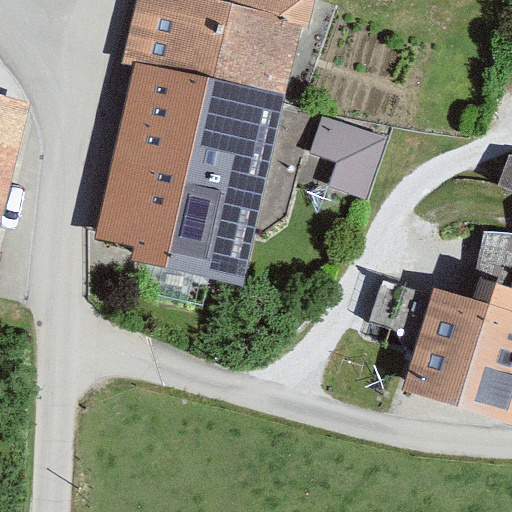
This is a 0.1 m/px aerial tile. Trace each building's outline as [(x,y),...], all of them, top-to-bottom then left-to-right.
[(296,0),(198,0),(197,7),(165,0),(123,0),(107,79),(119,82),(84,250),(120,257),(116,273),(220,294),(269,61),(283,64),(296,0)] [(0,167),(13,114),(0,111),(0,167)] [(296,163),(322,169),(315,198),(351,207),(368,143),(306,127),(296,163)] [(511,183),(511,151),(498,175),(511,183)] [(511,331),(494,326),(501,304),(456,290),(449,312),(415,301),(382,401),(485,434),(511,350),(511,331)]
